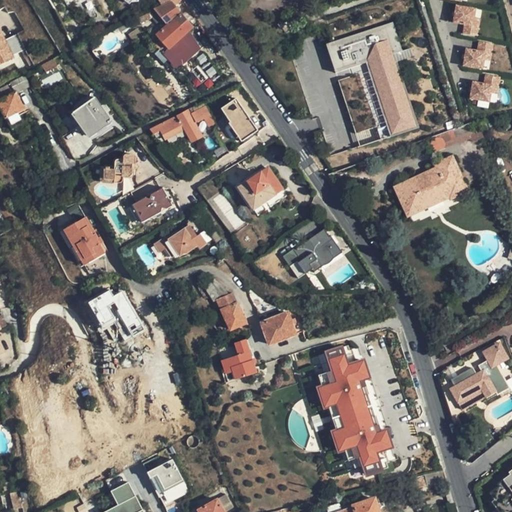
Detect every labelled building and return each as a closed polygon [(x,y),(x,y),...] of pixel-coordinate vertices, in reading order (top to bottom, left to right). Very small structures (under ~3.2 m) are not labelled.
[(175,0),(164,0),(160,3),(162,5),(154,8),(147,12),(151,17),(159,25),(162,23),(166,24),(168,24),(156,34),(169,48),(181,39),(194,28),(187,20),(181,13),(179,10),(173,2),(175,0)] [(481,10),(462,7),(459,24),(471,26),(478,27),(481,10)] [(488,11),(481,10),(478,27),(485,28),(488,11)] [(139,24),(151,17),(147,12),(136,19),(139,24)] [(385,19),(320,45),(331,73),(361,61),(389,133),(417,123),(392,57),(389,50),(396,48),(385,19)] [(8,38),(0,24),(0,60),(1,63),(16,56),(15,53),(32,45),(25,29),(8,38)] [(478,27),(471,26),(469,36),(484,38),(485,28),(478,27)] [(141,38),(135,29),(127,35),(133,43),(141,38)] [(193,53),(181,39),(169,48),(166,52),(179,66),(193,53)] [(500,45),(485,42),(483,52),(491,54),(498,55),(500,45)] [(396,48),(389,50),(392,57),(407,52),(404,45),(396,48)] [(483,52),(471,50),(468,68),(488,71),(491,54),(483,52)] [(498,55),(491,54),(488,71),(495,72),(498,55)] [(58,66),(54,59),(44,64),(48,71),(58,66)] [(361,61),(331,73),(334,80),(354,73),(379,137),(389,133),(361,61)] [(354,73),(334,80),(358,145),(379,137),(354,73)] [(490,76),(488,86),(497,88),(503,89),(505,79),(490,76)] [(488,86),(477,84),(474,102),(494,105),(497,88),(488,86)] [(503,89),(497,88),(494,105),(500,106),(503,89)] [(26,108),(17,91),(0,99),(0,105),(6,118),(26,108)] [(113,122),(96,98),(74,113),(90,136),(113,122)] [(243,108),(238,100),(222,111),(227,119),(231,116),(243,108)] [(189,110),(150,130),(153,134),(161,130),(165,139),(183,129),(190,142),(203,134),(196,121),(203,117),(208,126),(215,122),(210,113),(206,104),(190,112),(189,110)] [(243,108),(231,116),(248,141),(259,133),(243,108)] [(231,126),(233,129),(243,144),(248,141),(231,116),(227,119),(232,125),(231,126)] [(440,135),(441,138),(443,140),(443,142),(443,148),(445,148),(468,139),(466,136),(471,133),(468,125),(440,135)] [(482,140),(479,133),(470,136),(473,144),(482,140)] [(133,178),(134,168),(133,168),(133,165),(135,165),(135,156),(133,153),(127,153),(124,154),(124,157),(118,157),(116,159),(115,170),(110,170),(110,168),(108,168),(107,170),(103,169),(102,179),(113,181),(113,184),(120,185),(121,183),(122,179),(132,180),(133,178)] [(469,191),(452,154),(433,163),(434,167),(394,186),(408,217),(443,201),(444,203),(469,191)] [(238,185),(254,210),(284,190),(269,166),(238,185)] [(284,190),(254,210),(259,217),(289,198),(284,190)] [(170,208),(166,200),(164,200),(159,192),(131,207),(140,225),(170,208)] [(107,252),(99,238),(87,216),(66,229),(86,264),(107,252)] [(311,271),(340,250),(330,236),(328,237),(323,229),(291,252),(297,260),(293,263),(292,261),(285,266),(294,279),(309,268),(311,271)] [(194,237),(192,235),(186,237),(184,235),(179,238),(178,236),(165,242),(164,241),(149,247),(158,263),(178,257),(193,250),(195,252),(203,248),(196,235),(194,237)] [(102,236),(99,238),(107,252),(110,249),(102,236)] [(228,295),(214,280),(202,284),(214,302),(217,301),(230,330),(245,323),(232,293),(228,295)] [(357,310),(367,309),(366,300),(356,300),(357,310)] [(287,314),(261,324),(268,345),(303,332),(299,323),(292,326),(287,314)] [(243,340),(232,343),(236,355),(247,352),(243,340)] [(348,352),(346,346),(324,355),(330,373),(326,374),(323,375),(327,386),(324,387),(330,406),(326,408),(335,433),(339,431),(345,450),(349,449),(353,460),(356,459),(360,458),(366,476),(388,468),(386,463),(389,462),(386,453),(383,454),(382,450),(385,448),(380,432),(381,431),(377,419),(375,419),(370,421),(362,395),(367,394),(368,393),(362,377),(361,378),(355,363),(352,364),(351,360),(354,359),(351,351),(348,352)] [(506,362),(500,350),(495,352),(493,348),(483,353),(492,370),(506,362)] [(236,355),(226,358),(232,381),(254,374),(247,352),(236,355)] [(324,355),(321,356),(326,374),(330,373),(324,355)] [(232,381),(226,358),(218,361),(225,383),(232,381)] [(362,360),(355,363),(361,378),(362,377),(367,376),(362,360)] [(467,408),(502,390),(492,370),(486,372),(485,370),(450,388),(457,402),(462,399),(467,408)] [(327,386),(323,375),(316,378),(320,389),(324,387),(327,386)] [(330,406),(324,387),(320,389),(315,390),(322,409),(326,408),(330,406)] [(375,419),(367,394),(362,395),(370,421),(375,419)] [(381,431),(380,432),(385,448),(391,446),(385,430),(381,431)] [(335,433),(331,434),(337,453),(341,452),(345,450),(339,431),(335,433)] [(463,449),(468,464),(471,465),(485,455),(477,442),(463,449)] [(345,450),(341,452),(345,463),(353,460),(349,449),(345,450)] [(360,458),(356,459),(362,477),(366,476),(360,458)] [(144,463),(147,470),(156,467),(153,459),(144,463)] [(163,503),(189,494),(176,459),(150,468),(163,503)] [(427,486),(445,482),(443,471),(441,471),(423,476),(424,482),(426,482),(427,486)] [(511,511),(511,471),(509,473),(510,475),(498,485),(500,488),(492,494),(496,500),(493,503),(500,511),(511,511)] [(128,483),(111,491),(118,506),(136,497),(128,483)] [(219,496),(193,511),(192,511),(220,511),(226,509),(219,496)] [(142,511),(143,511),(136,497),(118,506),(105,511),(142,511)] [(380,511),(375,497),(351,505),(353,511),(380,511)]
